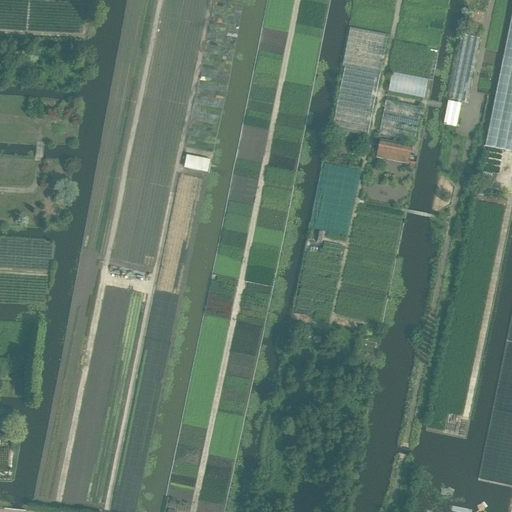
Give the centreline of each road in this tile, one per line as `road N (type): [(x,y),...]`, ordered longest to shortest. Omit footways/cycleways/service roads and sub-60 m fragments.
road 1 (track): [(308,511),(312,493),(280,445),(286,416),(306,397),(332,315),(399,0)]
road 2 (track): [(386,511),(492,0)]
